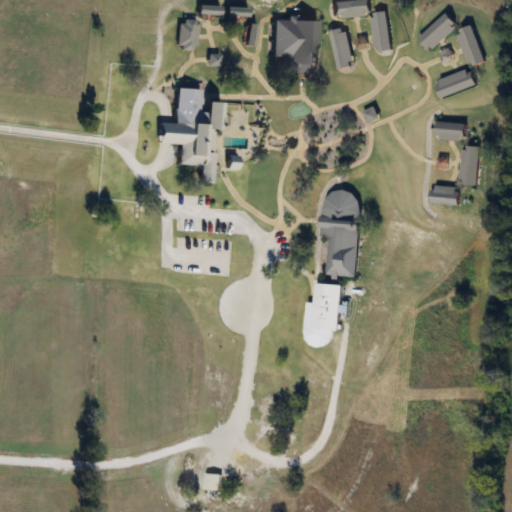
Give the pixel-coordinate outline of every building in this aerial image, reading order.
[(219,14),(219,5),(197,5),(197,14),(219,14)] [(247,16),(247,8),(226,7),(225,15),(247,16)] [(194,20),(176,20),(176,49),(194,49),(194,20)] [(254,24),(246,24),(246,45),(254,45),(254,24)] [(172,109),(171,123),(158,122),(156,143),(177,144),(176,164),(199,165),(197,182),(211,183),(216,102),(205,101),(204,111),(172,109)] [(466,122),(437,122),(437,140),(466,140),(466,122)] [(480,184),(480,146),(463,146),(463,184),(480,184)] [(431,202),(460,206),(462,188),(433,184),(431,202)] [(327,276),(359,277),(363,193),(323,191),(321,236),(329,236),(327,276)] [(341,331),(343,284),(316,283),(315,303),(308,302),(305,345),(332,346),(333,330),(341,331)] [(221,473),(205,473),(205,490),(221,490),(221,473)]
